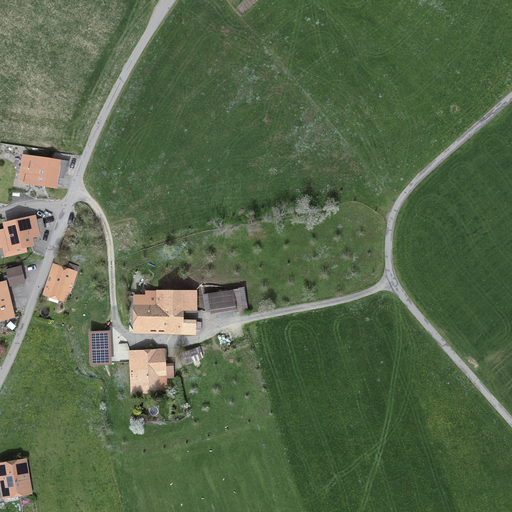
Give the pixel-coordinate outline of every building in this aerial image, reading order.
[(60,161),(22,156),(17,184),(56,189),(60,161)] [(34,215),(0,222),(0,227),(1,230),(0,230),(0,257),(0,259),(28,253),(27,249),(32,248),(30,239),(39,237),(34,215)] [(78,271),(51,262),(40,296),(67,305),(78,271)] [(20,267),(4,271),(8,286),(23,282),(20,267)] [(4,280),(0,281),(0,320),(13,318),(4,280)] [(151,298),(129,298),(128,333),(193,334),(194,290),(151,289),(151,298)] [(231,291),(200,295),(203,313),(234,309),(231,291)] [(123,331),(85,332),(86,366),(124,364),(123,331)] [(183,349),(187,362),(204,356),(200,344),(183,349)] [(165,350),(128,351),(130,396),(166,394),(165,350)] [(27,459),(0,463),(0,499),(0,500),(33,495),(27,459)]
